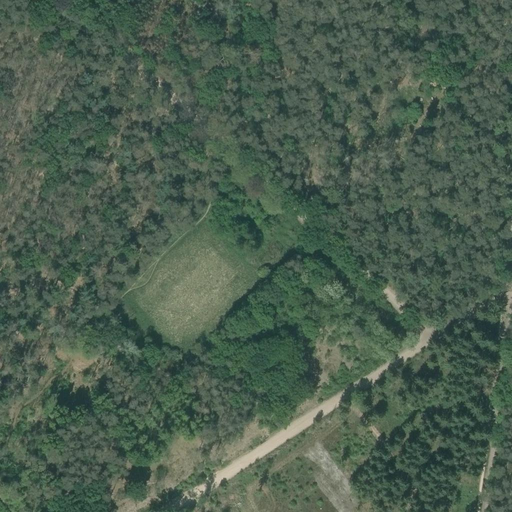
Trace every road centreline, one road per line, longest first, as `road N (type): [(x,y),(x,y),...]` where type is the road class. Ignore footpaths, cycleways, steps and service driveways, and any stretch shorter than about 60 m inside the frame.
road 1 (track): [(74,0),(424,339)]
road 2 (track): [(424,339),(162,511)]
